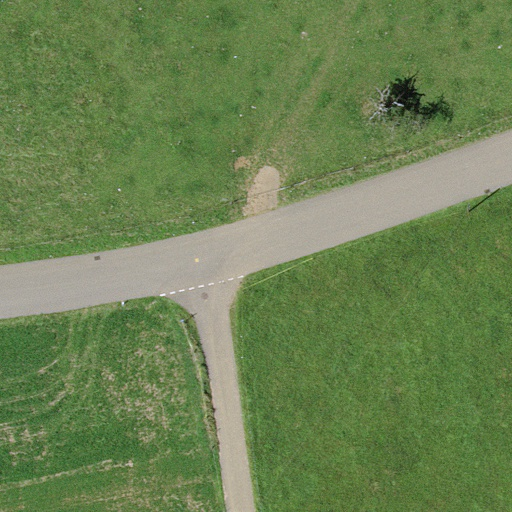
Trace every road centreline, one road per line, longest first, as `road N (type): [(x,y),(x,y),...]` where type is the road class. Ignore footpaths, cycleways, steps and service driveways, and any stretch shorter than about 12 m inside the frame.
road 1 (tertiary): [(0,302),(199,271),(511,165)]
road 2 (track): [(233,511),(199,271)]
